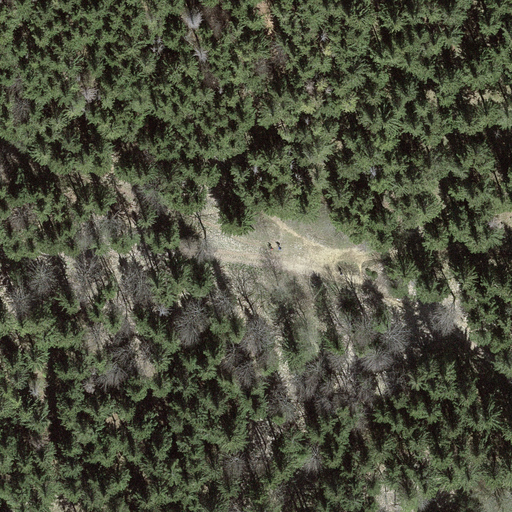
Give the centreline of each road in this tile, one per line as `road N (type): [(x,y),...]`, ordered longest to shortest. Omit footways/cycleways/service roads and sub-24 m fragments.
road 1 (track): [(312,266),(97,250),(0,257)]
road 2 (track): [(511,382),(398,297),(312,266)]
